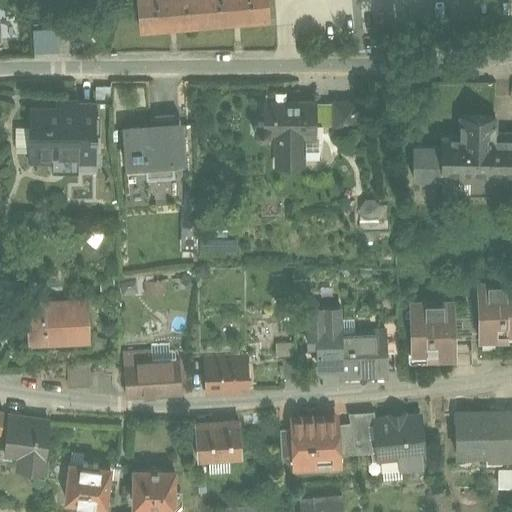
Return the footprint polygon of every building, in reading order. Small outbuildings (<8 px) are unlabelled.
[(138,0),(141,32),(271,21),(268,0),(138,0)] [(57,46),(57,22),(32,22),(33,46),(57,46)] [(319,95),(255,95),(255,134),(274,134),(274,160),(304,161),(304,134),(319,134),(319,95)] [(93,97),(27,98),(28,161),(49,161),(49,171),(94,170),(93,97)] [(511,122),(492,122),(492,104),(457,104),(456,122),(441,122),(441,134),(413,134),(413,174),(511,175),(511,122)] [(141,120),(119,122),(123,171),(145,169),(145,175),(173,173),(172,165),(182,164),(176,107),(140,110),(141,120)] [(192,238),(193,217),(181,217),(180,238),(192,238)] [(142,273),(144,291),(164,289),(162,271),(142,273)] [(511,272),(466,275),(467,290),(468,331),(511,328),(511,272)] [(87,287),(24,291),(26,336),(90,332),(87,287)] [(449,288),(400,289),(401,350),(451,348),(450,333),(449,291),(449,288)] [(467,290),(449,291),(450,333),(468,333),(468,331),(467,290)] [(316,334),(317,357),(338,355),(338,365),(383,362),(380,314),(343,317),(342,293),(303,295),(305,334),(316,334)] [(297,370),(294,332),(273,333),(274,349),(279,348),(281,371),(297,370)] [(121,343),(124,388),(180,385),(178,349),(150,350),(149,341),(121,343)] [(204,382),(204,385),(248,383),(246,345),(202,348),(202,350),(187,351),(189,383),(204,382)] [(68,372),(89,371),(88,352),(67,353),(68,372)] [(511,387),(449,390),(451,442),(511,440),(511,387)] [(432,388),(382,393),(386,430),(410,427),(412,442),(437,440),(432,388)] [(347,398),(272,402),(275,447),(284,460),(344,457),(343,443),(349,443),(347,398)] [(52,406),(6,401),(1,444),(16,445),(15,454),(46,457),(52,406)] [(238,403),(192,406),(195,448),(241,445),(238,403)] [(113,451),(66,446),(61,491),(109,496),(113,451)] [(177,455),(131,453),(130,501),(176,502),(177,455)] [(496,473),(511,472),(511,454),(496,454),(496,473)] [(344,511),(342,483),(296,486),(298,511),(344,511)] [(271,511),(269,491),(218,496),(219,511),(271,511)]
